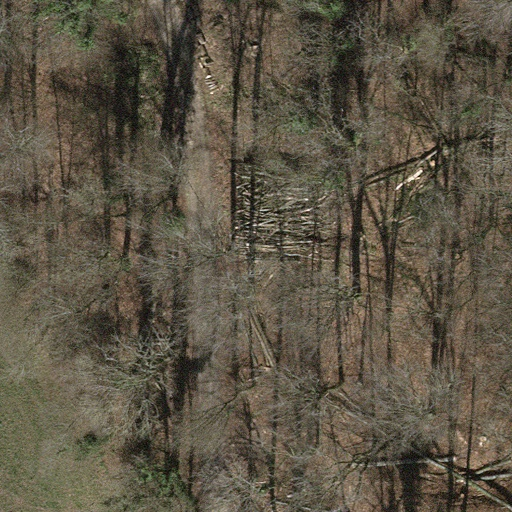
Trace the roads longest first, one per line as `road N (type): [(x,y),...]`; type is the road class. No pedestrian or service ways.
road 1 (track): [(179,0),(191,18),(201,351)]
road 2 (track): [(217,511),(201,351)]
